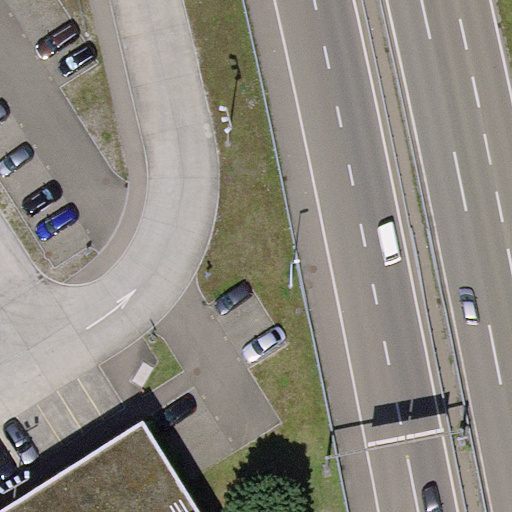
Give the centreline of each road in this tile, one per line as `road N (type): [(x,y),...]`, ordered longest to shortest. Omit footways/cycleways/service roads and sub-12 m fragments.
road 1 (motorway): [(314,0),(419,511)]
road 2 (motorway): [(511,360),(433,0)]
